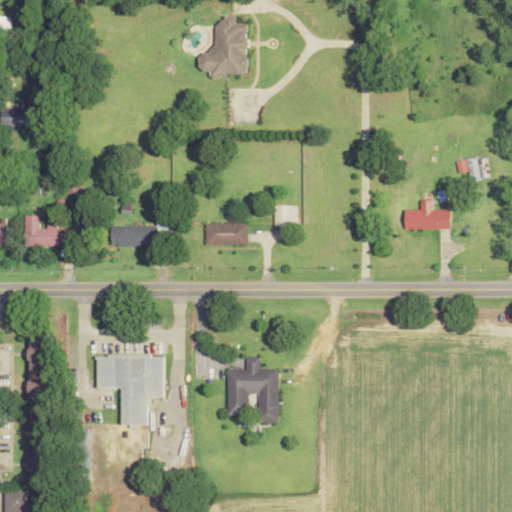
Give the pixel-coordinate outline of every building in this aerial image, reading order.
[(243,75),(246,23),(234,22),(234,16),(216,15),(214,50),(198,49),(197,69),(209,70),(209,73),(243,75)] [(0,104),(0,125),(24,125),(24,104),(0,104)] [(486,178),(484,156),(452,160),(454,173),(465,171),(466,180),(486,178)] [(446,229),(446,210),(428,209),(429,200),(416,200),(416,209),(400,209),(400,228),(446,229)] [(293,205),(271,205),(271,226),(293,225),(293,205)] [(21,246),(70,245),(70,229),(54,229),(54,225),(36,225),(36,215),(21,215),(21,246)] [(202,245),(245,244),(244,222),(202,223),(202,245)] [(107,245),(154,245),(154,226),(107,225),(107,245)] [(23,404),(45,404),(46,338),(24,337),(23,404)] [(117,424),(144,424),(144,397),(160,397),(160,355),(93,355),(93,388),(117,387),(117,424)] [(224,369),(224,414),(245,414),(245,393),(255,393),(255,422),(274,422),(274,369),(256,369),(256,356),(242,356),(242,369),(224,369)] [(24,481),(43,481),(44,415),(25,415),(24,481)] [(76,430),(78,446),(87,445),(85,428),(76,430)] [(21,511),(22,492),(2,491),(2,511),(17,511),(21,511)]
